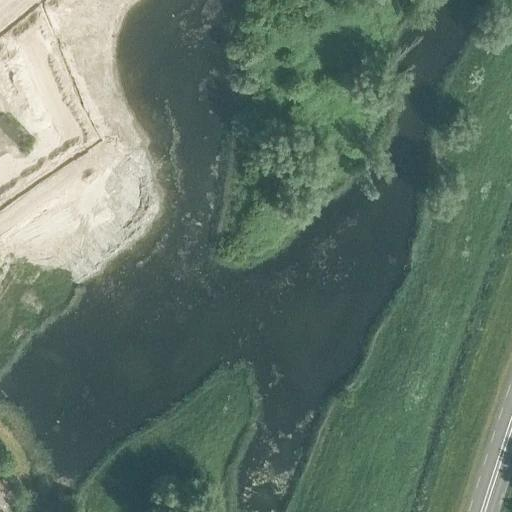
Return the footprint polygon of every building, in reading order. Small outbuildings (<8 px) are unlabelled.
[(129,151),(108,164),(131,201),(152,187),(129,151)] [(0,159),(0,183),(12,174),(0,159)] [(111,186),(101,193),(106,200),(116,193),(111,186)] [(72,198),(51,211),(75,247),(95,234),(72,198)] [(100,203),(90,210),(95,216),(105,210),(100,203)] [(10,232),(0,240),(0,258),(19,281),(38,265),(10,232)] [(39,234),(30,242),(35,248),(45,240),(39,234)]
